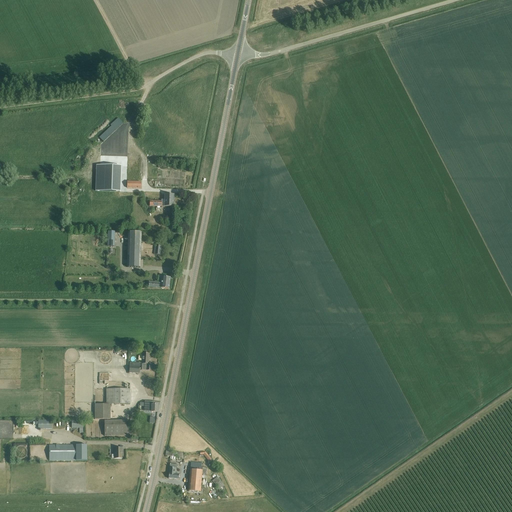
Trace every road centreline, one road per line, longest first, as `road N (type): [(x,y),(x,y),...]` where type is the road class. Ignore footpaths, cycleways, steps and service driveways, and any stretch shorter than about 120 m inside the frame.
road 1 (tertiary): [(144,511),(237,54)]
road 2 (unclassified): [(237,54),(265,54),(455,0)]
road 3 (track): [(0,107),(147,88)]
